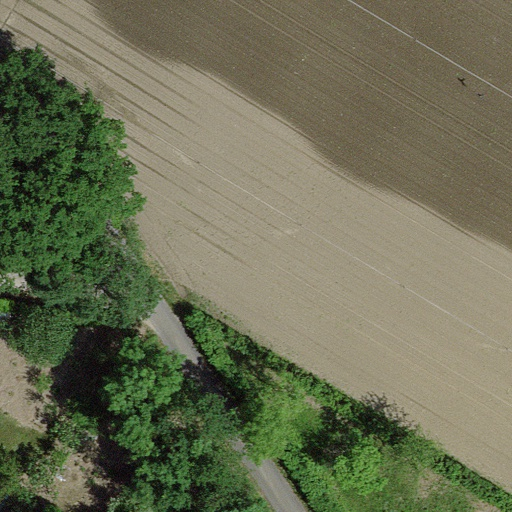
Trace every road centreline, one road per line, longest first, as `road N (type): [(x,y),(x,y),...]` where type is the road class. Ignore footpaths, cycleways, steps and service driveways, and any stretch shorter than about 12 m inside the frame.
road 1 (unclassified): [(294,511),(50,139),(0,86)]
road 2 (track): [(0,274),(152,298)]
